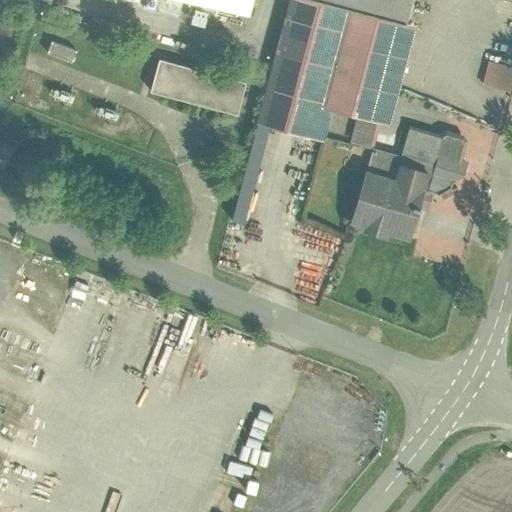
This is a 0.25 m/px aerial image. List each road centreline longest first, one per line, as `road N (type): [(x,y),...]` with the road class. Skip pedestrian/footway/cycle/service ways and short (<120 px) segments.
road 1 (unclassified): [(0,213),(460,394)]
road 2 (unclassified): [(511,247),(483,355),(460,394)]
road 3 (unclassified): [(460,394),(366,511)]
